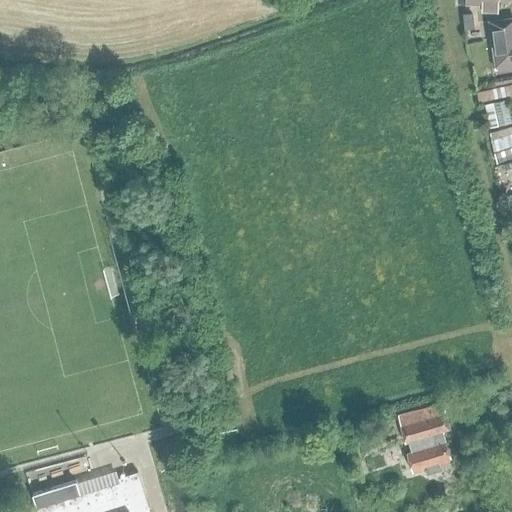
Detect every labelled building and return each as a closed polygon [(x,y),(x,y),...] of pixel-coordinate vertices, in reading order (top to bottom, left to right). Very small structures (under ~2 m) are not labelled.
[(476,12),(462,14),(463,29),(478,27),(476,12)] [(511,20),(489,24),(497,74),(511,71),(511,20)] [(511,85),(476,93),(478,102),(511,94),(511,85)] [(484,105),(489,128),(498,126),(493,103),(484,105)] [(493,151),(496,162),(511,158),(511,132),(511,127),(489,133),(493,151)] [(511,172),(511,161),(499,166),(501,175),(511,172)] [(181,392),(166,396),(170,408),(185,404),(181,392)] [(406,443),(410,442),(413,453),(408,454),(414,474),(427,471),(428,476),(443,471),(442,466),(454,462),(444,430),(448,429),(440,403),(398,416),(406,443)] [(199,404),(187,407),(190,417),(201,414),(199,404)] [(148,511),(136,473),(117,479),(118,484),(101,489),(79,496),(74,481),(31,495),(32,498),(36,509),(36,511),(148,511)]
